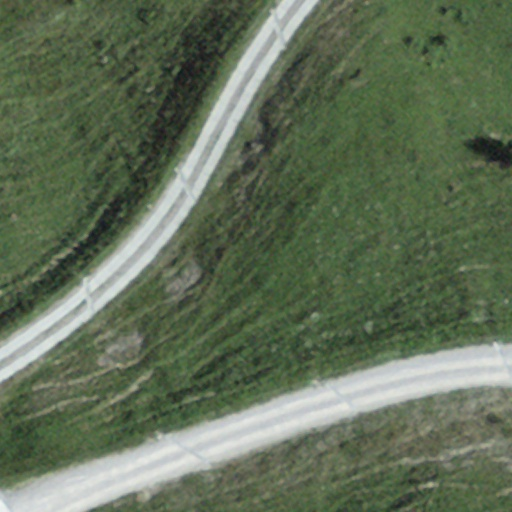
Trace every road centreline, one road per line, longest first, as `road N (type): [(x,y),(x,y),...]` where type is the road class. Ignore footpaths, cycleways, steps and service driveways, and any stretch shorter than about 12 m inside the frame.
road 1 (track): [(511,368),(420,378),(293,408),(0,510)]
road 2 (track): [(0,364),(108,278),(176,187),(291,0)]
